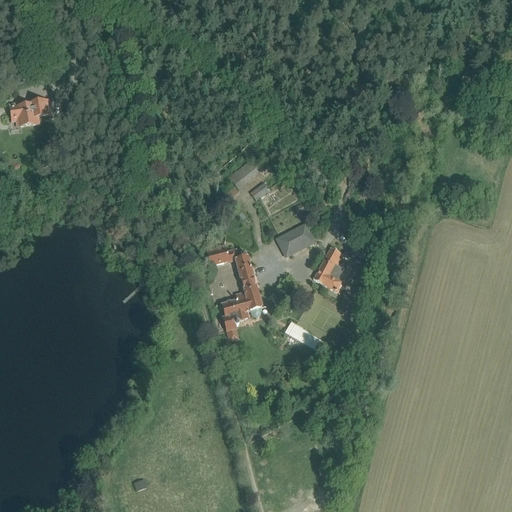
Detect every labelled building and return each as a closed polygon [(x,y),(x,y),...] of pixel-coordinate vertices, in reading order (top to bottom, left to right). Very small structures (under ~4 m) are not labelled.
[(20,105),(16,105),(9,106),(11,121),(19,119),(21,128),(35,125),(34,118),(50,115),(48,101),(31,104),(32,106),(21,107),(20,105)] [(235,188),(224,197),(229,202),(239,193),(244,190),(242,187),(259,175),(250,164),(229,180),(235,188)] [(263,184),(250,194),(255,201),(269,191),(263,184)] [(301,204),(293,208),(297,216),(305,211),(301,204)] [(305,226),(277,241),(286,259),(314,244),(305,226)] [(355,244),(351,253),(363,259),(368,249),(355,244)] [(234,297),(236,303),(220,308),(223,320),(227,334),(227,333),(230,342),(238,340),(236,331),(236,328),(238,327),(239,325),(238,322),(249,319),(247,313),(250,312),(251,316),(255,318),(260,317),(262,313),(261,309),(262,309),(273,306),(270,297),(260,300),(248,257),(239,259),(236,249),(227,252),(226,248),(206,253),(210,269),(234,262),(243,295),(234,297)] [(337,267),(343,256),(330,249),(313,281),(340,295),(345,285),(337,281),(343,270),(337,267)] [(285,334),(318,354),(325,343),(291,323),(285,334)] [(333,367),(340,372),(346,363),(339,358),(333,367)] [(286,474),(273,477),(281,511),(304,511),(310,511),(323,511),(319,493),(323,492),(321,485),(318,486),(315,475),(317,474),(316,468),(313,469),(311,461),(298,464),(307,498),(293,502),(286,474)] [(144,481),(134,484),(136,493),(147,489),(144,481)]
